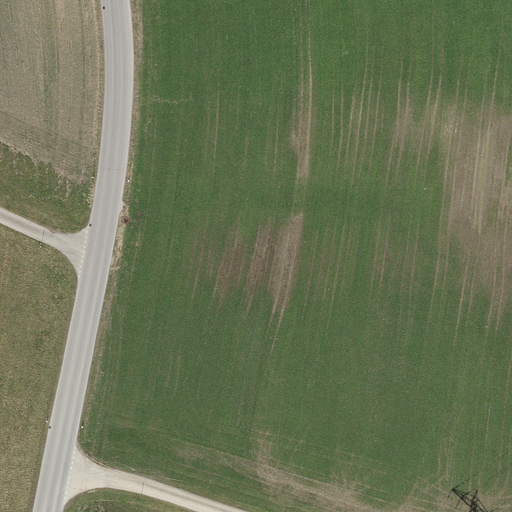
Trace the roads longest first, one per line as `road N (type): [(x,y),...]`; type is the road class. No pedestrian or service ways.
road 1 (tertiary): [(49,511),(109,197),(121,97),(117,0)]
road 2 (track): [(222,511),(57,468)]
